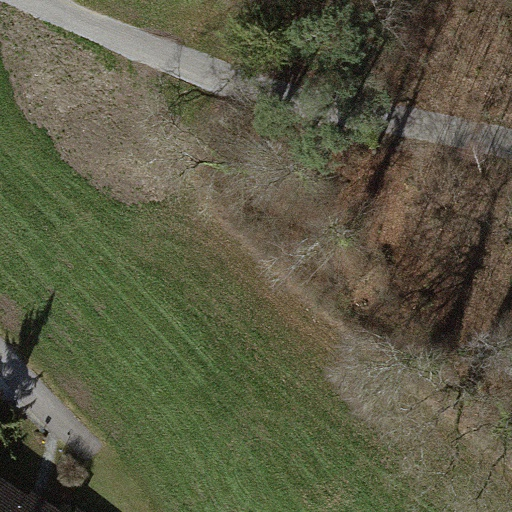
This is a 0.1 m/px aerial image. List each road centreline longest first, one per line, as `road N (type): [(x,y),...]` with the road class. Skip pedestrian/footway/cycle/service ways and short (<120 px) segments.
road 1 (track): [(511,486),(313,286),(103,447)]
road 2 (residential): [(0,344),(103,447)]
